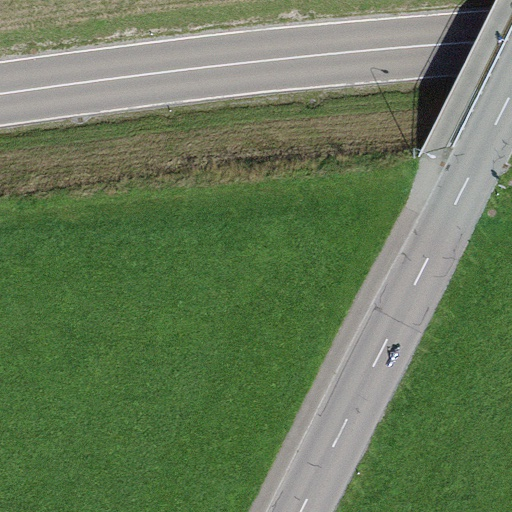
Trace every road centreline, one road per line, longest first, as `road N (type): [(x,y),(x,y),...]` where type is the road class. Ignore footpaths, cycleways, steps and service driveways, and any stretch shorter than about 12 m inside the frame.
road 1 (primary): [(0,97),(511,41)]
road 2 (tertiary): [(511,93),(302,511)]
